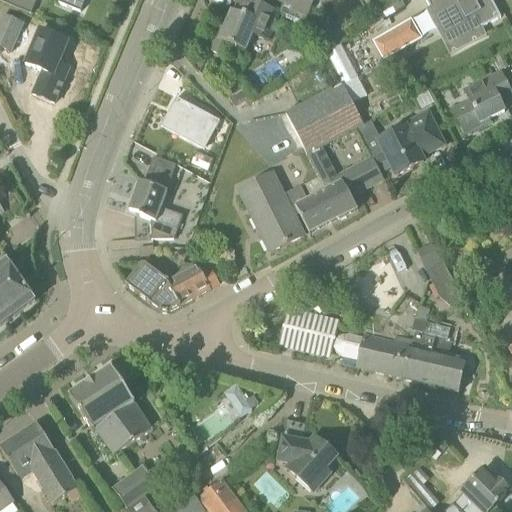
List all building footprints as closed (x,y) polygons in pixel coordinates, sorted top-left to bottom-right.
[(27,1),(27,0),(1,0),(0,3),(0,5),(31,18),(36,5),(27,1)] [(268,44),(274,30),(280,16),(244,0),(240,0),(234,15),(231,13),(226,27),(220,24),(209,52),(228,60),(234,48),(246,53),(253,37),(268,44)] [(274,0),(274,1),(294,9),(292,13),(299,15),(305,0),(274,0)] [(482,30),(501,20),(490,0),(425,0),(430,10),(438,25),(445,38),(470,25),(468,21),(475,17),(482,30)] [(430,10),(412,21),(374,42),(383,57),(387,64),(428,41),(424,33),(438,25),(430,10)] [(0,49),(12,55),(15,47),(32,53),(27,67),(54,78),(68,45),(40,33),(39,35),(23,29),(24,27),(3,18),(0,26),(0,49)] [(340,84),(356,79),(344,44),(328,50),(340,84)] [(469,103),(453,112),(464,135),(505,114),(501,106),(511,100),(511,96),(501,75),(464,94),(469,103)] [(223,92),(235,110),(252,99),(240,81),(223,92)] [(307,156),(322,148),(363,127),(343,88),(286,117),(304,149),(307,156)] [(167,129),(205,149),(219,123),(176,100),(170,111),(174,114),(167,129)] [(396,179),(415,169),(424,165),(422,160),(446,148),(429,114),(384,137),(382,141),(379,143),(384,154),(392,169),(396,179)] [(322,148),(307,156),(327,193),(308,203),(297,209),(310,236),(358,213),(344,184),(341,186),(322,148)] [(381,176),(392,169),(384,154),(372,160),(381,176)] [(146,181),(168,189),(176,168),(153,160),(146,181)] [(372,160),(344,175),(356,198),(385,183),(381,176),(372,160)] [(297,209),(308,203),(300,189),(283,198),(272,176),(239,193),(271,256),(304,239),(291,212),(297,209)] [(174,241),(178,231),(183,219),(160,210),(167,194),(140,184),(130,213),(152,221),(152,242),(174,241)] [(436,248),(432,250),(421,255),(418,256),(425,271),(443,262),(436,248)] [(181,309),(221,287),(211,271),(202,276),(197,268),(182,264),(179,274),(181,273),(187,285),(172,293),(181,309)] [(8,265),(0,270),(0,329),(35,303),(8,265)] [(143,265),(126,288),(162,315),(169,316),(181,309),(172,293),(187,285),(181,273),(179,274),(170,279),(160,267),(153,272),(143,265)] [(328,359),(338,323),(289,310),(279,345),(328,359)] [(414,322),(412,331),(423,336),(426,325),(414,322)] [(359,362),(357,371),(459,396),(467,363),(365,338),(364,341),(348,336),(345,336),(341,337),(338,339),(335,341),(333,349),(335,353),(337,355),(339,356),(343,358),(359,362)] [(111,456),(151,430),(113,372),(70,400),(92,435),(96,432),(111,456)] [(253,398),(247,403),(238,409),(243,417),(252,411),(259,406),(253,398)] [(37,426),(0,450),(18,478),(31,469),(53,506),(70,495),(76,504),(83,499),(37,426)] [(284,440),(279,463),(291,466),(287,471),(314,495),(331,476),(326,472),(338,459),(315,439),(310,445),(284,440)] [(421,446),(412,453),(420,465),(430,459),(421,446)] [(129,511),(145,498),(158,489),(142,467),(113,489),(129,511)] [(462,495),(465,497),(455,507),(454,506),(447,511),(478,511),(479,511),(497,511),(497,507),(510,494),(496,482),(485,471),(462,495)] [(406,485),(428,511),(432,511),(439,506),(423,487),(429,482),(422,473),(406,485)] [(157,497),(167,509),(189,493),(180,480),(160,495),(157,497)] [(0,484),(0,511),(3,511),(15,505),(0,484)] [(241,511),(222,485),(200,502),(207,511),(241,511)] [(203,511),(189,493),(167,509),(164,511),(203,511)] [(156,511),(145,498),(129,511),(128,511),(156,511)]
